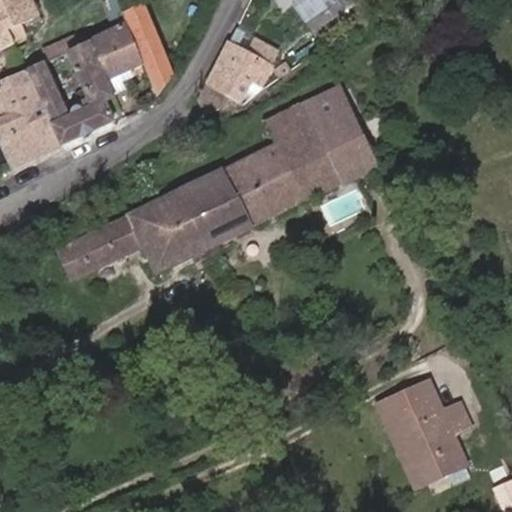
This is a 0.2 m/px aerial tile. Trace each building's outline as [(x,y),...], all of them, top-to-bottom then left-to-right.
[(29,0),(0,0),(0,47),(6,45),(0,32),(0,27),(35,12),(29,0)] [(96,0),(108,27),(123,19),(119,11),(113,0),(96,0)] [(325,0),(309,0),(294,10),(309,33),(341,14),(336,6),(325,0)] [(144,67),(158,99),(171,74),(141,1),(119,11),(123,19),(144,67)] [(108,27),(86,38),(107,83),(131,73),(144,67),(123,19),(108,27)] [(88,100),(61,112),(36,61),(19,69),(55,147),(110,121),(103,106),(114,100),(114,98),(107,83),(86,38),(65,47),(88,100)] [(224,50),(204,88),(225,97),(242,103),(257,61),(224,50)] [(0,152),(8,169),(55,147),(19,69),(0,77),(0,152)] [(122,83),(133,78),(131,73),(107,83),(114,98),(126,93),(122,83)] [(204,88),(195,104),(203,119),(220,110),(225,97),(204,88)] [(273,149),(225,172),(250,229),(377,170),(337,89),(263,127),(273,149)] [(250,229),(225,172),(127,217),(141,247),(155,274),(250,229)] [(141,247),(127,217),(107,225),(103,219),(89,225),(91,233),(54,249),(68,280),(141,247)] [(434,389),(385,411),(420,490),(473,467),(456,428),(471,421),(461,396),(441,405),(434,389)] [(511,481),(509,477),(488,490),(501,511),(508,511),(511,510),(511,481)]
